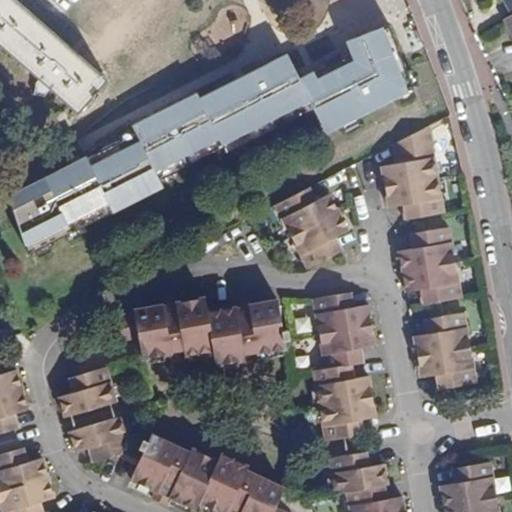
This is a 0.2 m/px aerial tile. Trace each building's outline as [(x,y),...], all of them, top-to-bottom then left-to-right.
[(105,81),(11,0),(0,0),(0,45),(77,112),(105,81)] [(387,29),(355,44),(365,65),(320,87),(316,78),(302,84),(289,58),(147,127),(155,144),(97,172),(91,158),(6,199),(33,255),(110,217),(115,226),(179,195),(171,178),(311,109),(328,143),(421,98),(387,29)] [(412,209),(443,204),(428,121),(400,136),(401,150),(395,151),(381,153),(388,196),(402,194),(410,192),(412,209)] [(400,136),(393,140),(395,151),(401,150),(400,136)] [(314,197),(307,185),(300,188),(307,201),(314,197)] [(307,201),(300,188),(271,204),(305,268),(332,254),(326,240),(332,236),(345,229),(325,192),(314,197),(307,201)] [(402,194),(405,210),(412,209),(410,192),(402,194)] [(458,290),(446,218),(415,223),(418,238),(411,239),(396,242),(403,284),(418,282),(425,281),(427,296),(458,290)] [(415,223),(408,224),(411,239),(418,238),(415,223)] [(332,254),(340,250),(332,236),(326,240),(332,254)] [(418,282),(421,297),(427,296),(425,281),(418,282)] [(345,304),(343,289),(335,291),(339,306),(345,304)] [(345,304),(339,306),(335,291),(306,297),(319,368),(337,365),(345,364),(348,363),(345,347),(352,346),(365,344),(358,302),(345,304)] [(159,303),(127,309),(128,323),(118,326),(121,343),(132,341),(136,364),(166,358),(165,353),(178,351),(179,353),(209,347),(212,362),(242,356),(241,352),(252,350),(253,353),(283,346),(275,297),(244,302),(243,297),(232,299),(233,305),(203,311),(199,295),(170,300),(168,295),(159,297),(159,303)] [(474,379),(460,306),(430,311),(432,325),(426,325),(412,328),(420,373),(433,370),(440,369),(444,385),(474,379)] [(430,311),(424,312),(426,325),(432,325),(430,311)] [(348,363),(355,362),(352,346),(345,347),(348,363)] [(28,403),(14,363),(0,367),(0,426),(10,424),(6,412),(12,409),(28,403)] [(347,378),(345,364),(337,365),(340,380),(347,378)] [(369,418),(361,376),(347,378),(340,380),(337,365),(319,368),(308,369),(319,441),(349,435),(347,420),(354,419),(369,418)] [(433,370),(436,387),(444,385),(440,369),(433,370)] [(109,407),(99,374),(69,382),(73,396),(67,398),(55,402),(62,422),(109,407)] [(69,382),(63,384),(67,398),(73,396),(69,382)] [(10,424),(17,422),(12,409),(6,412),(10,424)] [(65,436),(71,455),(83,452),(90,450),(95,465),(126,455),(114,419),(65,436)] [(349,435),(355,434),(354,419),(347,420),(349,435)] [(280,511),(278,510),(286,495),(240,475),(242,470),(215,456),(212,461),(185,450),(182,454),(144,436),(125,476),(151,489),(149,493),(161,499),(163,494),(189,508),(192,502),(211,511),(280,511)] [(29,460),(24,447),(18,449),(23,462),(29,460)] [(57,495),(44,455),(29,460),(23,462),(18,449),(0,455),(0,487),(7,511),(41,511),(37,501),(41,500),(57,495)] [(95,465),(90,450),(83,452),(88,466),(95,465)] [(362,463),(359,450),(351,452),(354,466),(362,463)] [(395,511),(394,499),(382,500),(374,501),(372,486),(381,484),(378,461),(362,463),(354,466),(351,452),(324,457),(329,492),(340,491),(342,511),(395,511)] [(496,511),(488,460),(457,464),(459,479),(451,480),(435,482),(441,511),(496,511)] [(457,464),(449,466),(451,480),(459,479),(457,464)] [(382,500),(381,484),(372,486),(374,501),(382,500)] [(41,511),(45,511),(41,500),(37,501),(41,511)]
